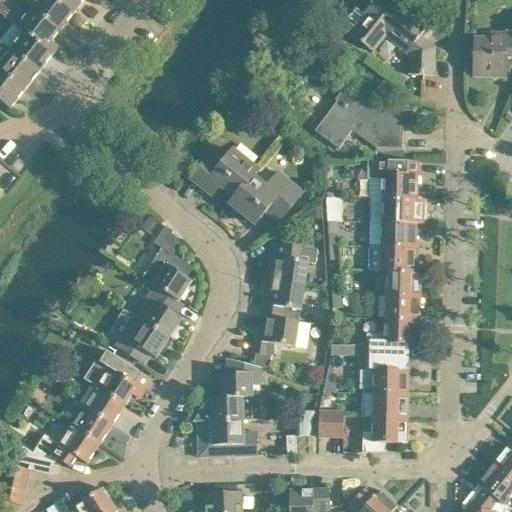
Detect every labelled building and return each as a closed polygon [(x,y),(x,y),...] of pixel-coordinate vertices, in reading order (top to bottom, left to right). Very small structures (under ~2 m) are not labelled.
[(60,31),(74,13),(57,0),(38,0),(31,9),(60,31)] [(57,0),(74,13),(78,9),(84,0),(57,0)] [(408,76),(434,76),(435,49),(420,37),(427,29),(389,0),(375,0),(364,14),(356,9),(341,28),(369,50),(385,30),(403,44),(401,48),(409,54),(408,76)] [(0,14),(3,17),(8,10),(0,3),(0,14)] [(52,42),(60,31),(31,9),(17,27),(53,55),(59,47),(52,42)] [(18,18),(8,10),(3,17),(13,25),(18,18)] [(24,33),(10,51),(39,73),(53,55),(24,33)] [(500,40),(475,40),(474,77),(504,78),(505,58),(511,57),(511,35),(500,35),(500,40)] [(0,72),(24,92),(39,73),(10,51),(0,42),(0,72)] [(0,72),(0,101),(10,110),(24,92),(0,72)] [(376,151),(405,152),(405,148),(402,148),(403,126),(412,126),(412,120),(413,120),(413,111),(403,111),(403,106),(385,106),(368,93),(364,98),(346,84),(334,100),(337,102),(314,131),(340,150),(353,133),(376,149),(376,151)] [(213,152),(191,179),(212,196),(220,187),(235,199),(253,177),(254,178),(259,171),(233,151),(225,162),(213,152)] [(367,161),(367,178),(383,179),(382,200),(417,200),(418,163),(375,161),(367,161)] [(255,225),(266,212),(279,222),(284,216),(302,194),(278,174),(267,188),(254,178),(253,177),(235,199),(230,205),(255,225)] [(327,199),(325,199),(327,223),(336,222),(343,222),(342,210),(341,199),(336,199),(327,199)] [(369,199),(369,223),(417,224),(423,224),(423,223),(426,220),(426,214),(423,211),(424,200),(417,200),(382,200),(369,199)] [(311,218),(321,218),(321,208),(311,208),(311,218)] [(143,212),(136,223),(151,233),(158,222),(143,212)] [(336,222),(327,223),(328,236),(337,236),(336,222)] [(369,223),(368,247),(416,248),(417,224),(423,224),(417,224),(369,223)] [(272,243),(266,281),(305,287),(308,264),(314,265),(317,251),(302,248),(272,243)] [(338,246),(329,247),(329,260),(339,260),(338,246)] [(415,272),(415,271),(416,248),(368,247),(368,272),(386,273),(386,271),(415,272)] [(162,248),(142,278),(155,286),(179,301),(192,282),(187,279),(182,275),(188,265),(173,256),(162,248)] [(386,271),(386,273),(386,295),(420,297),(421,286),(424,284),(424,276),(421,275),(421,271),(415,271),(415,272),(386,271)] [(331,281),(331,295),(341,294),(340,280),(331,281)] [(266,281),(260,317),(268,318),(284,320),(297,322),(299,311),(301,311),(305,287),(266,281)] [(172,312),(179,301),(153,285),(153,286),(155,287),(135,317),(169,339),(182,319),(172,312)] [(341,308),(341,294),(331,295),(332,309),(341,308)] [(386,295),(385,319),(420,321),(420,297),(386,295)] [(156,359),(169,339),(135,317),(129,327),(115,348),(139,363),(146,353),(156,359)] [(256,354),(254,366),(270,369),(272,357),(274,344),(305,349),(309,324),(297,322),(284,320),(268,318),(266,331),(258,330),(254,354),(256,354)] [(331,346),(330,356),(366,356),(408,358),(409,345),(419,346),(420,321),(385,319),(385,332),(370,335),(370,344),(367,344),(351,347),(331,346)] [(96,361),(84,380),(96,388),(125,406),(132,395),(140,400),(152,381),(107,352),(100,363),(96,361)] [(408,370),(408,358),(366,356),(366,369),(359,369),(359,389),(362,389),(362,394),(408,395),(409,370),(408,370)] [(221,375),(222,398),(252,398),(252,386),(262,385),(261,368),(227,360),(227,375),(221,375)] [(325,382),(322,393),(334,393),(333,384),(325,382)] [(96,388),(84,407),(113,425),(125,406),(96,388)] [(358,394),(358,418),(373,418),(408,419),(408,395),(362,394),(358,394)] [(194,422),(193,422),(193,423),(197,423),(243,422),(263,421),(262,398),(252,398),(222,398),(212,399),(207,399),(203,405),(198,406),(198,415),(194,422)] [(82,409),(71,426),(100,445),(113,425),(84,407),(82,409)] [(319,412),(318,438),(331,438),(332,412),(319,412)] [(331,438),(343,439),(344,413),(332,412),(331,438)] [(295,413),(296,437),(308,437),(314,413),(295,413)] [(407,444),(408,419),(373,418),(372,433),(363,433),(363,453),(376,453),(385,453),(386,444),(407,444)] [(243,422),(197,423),(198,447),(225,446),(226,457),(230,457),(258,456),(257,433),(243,434),(243,422)] [(25,447),(15,462),(36,467),(34,472),(49,475),(54,464),(55,463),(59,466),(59,465),(56,463),(58,460),(70,468),(77,458),(87,465),(100,445),(71,426),(59,445),(45,436),(36,450),(35,453),(25,447)] [(287,456),(288,456),(296,455),(296,437),(286,437),(287,456)] [(493,465),(511,480),(511,448),(508,445),(493,465)] [(6,465),(3,476),(27,483),(30,471),(6,465)] [(511,511),(511,480),(493,465),(477,485),(500,503),(509,510),(511,511)] [(3,476),(0,488),(24,495),(27,483),(3,476)] [(461,511),(507,511),(509,510),(500,503),(477,485),(462,505),(462,511),(461,511)] [(0,488),(0,490),(0,500),(21,506),(24,495),(0,488)] [(352,511),(395,511),(399,508),(381,491),(375,497),(366,488),(347,507),(352,511)] [(103,489),(74,506),(69,497),(54,504),(58,511),(111,511),(115,509),(103,489)] [(326,511),(326,508),(330,507),(329,490),(289,492),(289,493),(289,511),(326,511)] [(206,494),(206,511),(242,511),(242,493),(206,494)]
